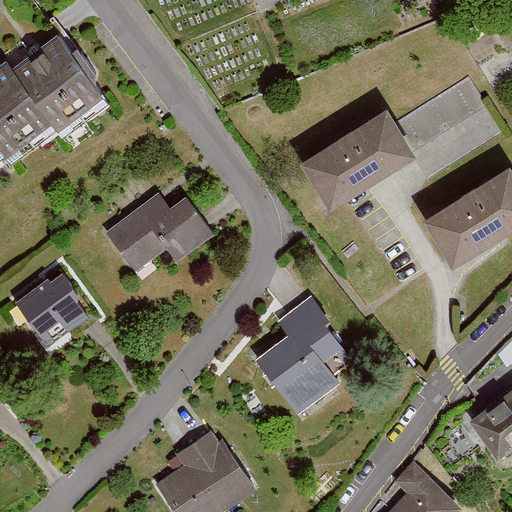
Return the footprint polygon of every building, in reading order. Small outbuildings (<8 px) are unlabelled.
[(0,156),(6,152),(12,160),(57,126),(63,134),(109,100),(95,82),(97,71),(82,52),(76,57),(60,35),(42,48),(39,44),(35,45),(32,47),(30,48),(29,51),(32,56),(23,63),(29,71),(22,76),(16,69),(7,75),(0,67),(0,156)] [(393,124),(409,150),(484,102),(468,77),(393,124)] [(385,112),(308,161),(331,198),(409,150),(393,124),(385,112)] [(511,176),(508,170),(431,218),(454,256),(511,219),(511,176)] [(177,257),(214,229),(188,195),(167,211),(155,196),(123,220),(127,225),(114,236),(131,259),(146,248),(151,255),(167,243),(177,257)] [(74,336),(98,317),(64,272),(47,284),(44,281),(18,300),(46,337),(61,326),(67,327),(74,336)] [(296,341),(290,333),(259,357),(292,400),(304,390),(310,398),(335,379),(329,371),(347,357),(321,322),(296,341)] [(511,442),(511,390),(473,417),(496,451),(511,441),(511,442)] [(189,446),(197,458),(160,483),(179,511),(189,511),(214,495),(222,507),(254,486),(222,441),(218,444),(210,432),(189,446)] [(391,511),(447,511),(455,504),(413,465),(400,479),(412,490),(391,511)]
